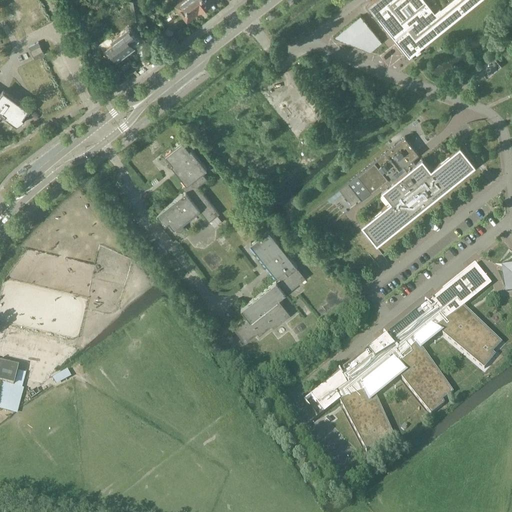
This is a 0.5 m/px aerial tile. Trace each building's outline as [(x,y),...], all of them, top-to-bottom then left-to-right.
[(9,0),(27,35),(54,22),(42,0),(9,0)] [(133,0),(129,1),(132,21),(141,19),(138,0),(133,0)] [(202,10),(213,1),(212,0),(184,0),(176,7),(186,20),(201,9),(202,10)] [(373,0),(368,4),(409,55),(477,0),(373,0)] [(78,15),(74,17),(79,29),(83,27),(78,15)] [(360,16),(334,37),(370,51),(382,42),(360,16)] [(117,59),(134,46),(129,39),(134,35),(128,27),(112,39),(112,40),(109,36),(99,44),(103,50),(109,57),(114,54),(117,59)] [(45,54),(38,41),(29,46),(35,59),(45,54)] [(42,117),(69,104),(44,55),(18,69),(42,117)] [(493,56),(479,68),(487,78),(501,66),(493,56)] [(0,112),(17,125),(25,119),(24,119),(22,117),(27,110),(24,107),(25,106),(3,90),(0,93),(0,112)] [(372,162),(347,182),(357,195),(359,198),(360,199),(361,200),(385,181),(388,185),(382,190),(383,191),(391,201),(362,224),(364,227),(364,228),(363,228),(363,229),(363,230),(363,231),(364,232),(365,232),(365,233),(366,233),(367,233),(367,232),(368,232),(371,235),(368,237),(375,246),(377,244),(377,243),(475,164),(472,161),(473,161),(473,160),(473,159),(473,158),(473,157),(472,156),(471,156),(470,156),(469,156),(468,156),(466,154),(468,151),(461,143),(459,144),(460,145),(459,146),(450,153),(431,169),(423,159),(422,158),(416,163),(412,159),(419,154),(404,136),(389,148),(372,162)] [(217,215),(219,213),(198,186),(207,179),(202,172),(207,168),(191,148),(190,149),(183,140),(165,154),(172,162),(171,164),(186,183),(182,186),(185,190),(156,213),(160,218),(157,221),(161,226),(164,223),(165,224),(169,221),(177,231),(180,231),(183,229),(184,225),(181,222),(199,209),(209,221),(214,227),(222,221),(217,215)] [(347,182),(339,189),(352,204),(359,198),(357,195),(347,182)] [(277,276),(280,279),(277,282),(276,281),(241,309),(248,318),(236,328),(245,340),(258,330),(260,332),(272,323),(274,325),(287,314),(276,300),(286,292),(285,292),(303,277),(295,268),(297,266),(268,229),(250,243),(277,276)] [(299,249),(292,254),(298,261),(304,256),(299,249)] [(511,262),(502,264),(505,292),(511,290),(511,262)] [(443,401),(455,392),(453,390),(448,384),(446,380),(444,377),(441,374),(439,370),(437,367),(434,364),(432,360),(430,357),(427,354),(425,350),(421,345),(423,344),(423,343),(425,341),(427,339),(428,339),(430,337),(431,336),(432,335),(434,333),(437,331),(439,330),(446,335),(447,337),(449,338),(451,340),(452,341),(453,341),(454,342),(455,343),(457,345),(459,346),(461,348),(465,352),(467,354),(471,357),(474,359),(477,362),(478,362),(480,364),(484,368),(484,367),(485,369),(495,358),(496,356),(495,355),(494,353),(503,343),(502,341),(498,338),(496,336),(492,332),(490,330),(486,327),(484,325),(484,324),(480,321),(478,319),(475,315),(474,315),(472,313),(469,310),(465,306),(472,300),(472,301),(477,296),(493,284),(476,263),(433,298),(434,300),(432,302),(430,303),(427,301),(426,301),(428,302),(414,313),(403,322),(394,330),(389,333),(391,335),(390,335),(388,337),(385,334),(386,336),(379,341),(350,364),(344,370),(345,371),(344,373),(343,373),(343,374),(341,370),(340,370),(341,371),(341,372),(331,380),(313,395),(318,401),(321,405),(324,408),(327,412),(334,406),(333,406),(341,400),(344,406),(346,410),(347,413),(348,413),(349,417),(351,420),(353,424),(355,428),(355,427),(357,431),(359,435),(361,438),(361,439),(363,442),(365,446),(366,449),(368,452),(380,445),(382,448),(385,447),(398,441),(397,439),(395,435),(393,431),(392,428),(390,424),(388,420),(386,417),(387,417),(385,413),(383,409),(382,406),(380,402),(378,398),(377,395),(375,392),(378,390),(378,389),(380,388),(383,386),(384,386),(385,385),(388,384),(388,383),(391,382),(393,379),(394,379),(395,378),(395,377),(397,375),(399,373),(402,378),(405,381),(408,384),(407,384),(410,387),(413,390),(415,393),(418,397),(420,400),(423,403),(425,406),(428,409),(430,412),(432,414),(443,406),(446,404),(445,404),(443,401)] [(8,335),(3,357),(33,364),(28,384),(39,387),(40,385),(41,385),(65,363),(65,361),(67,361),(69,350),(8,335)] [(0,382),(14,385),(18,368),(0,363),(0,382)]
